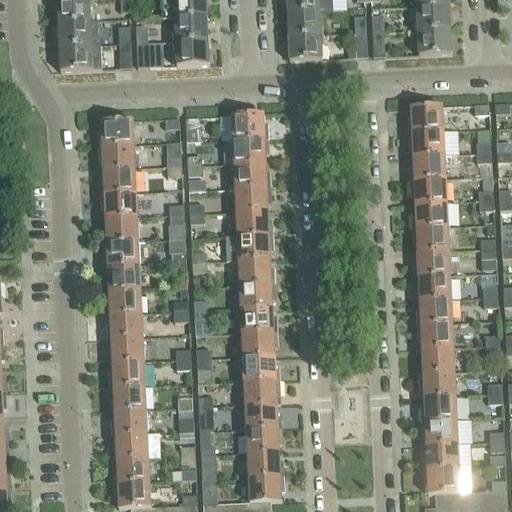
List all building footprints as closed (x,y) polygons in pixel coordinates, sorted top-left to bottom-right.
[(134,16),(132,0),(121,0),(121,16),(134,16)] [(144,15),(143,0),(132,0),(134,16),(144,15)] [(207,21),(205,0),(161,0),(163,22),(174,22),(207,21)] [(322,1),(321,0),(286,0),(287,16),(320,16),(320,1),(322,1)] [(449,9),(448,0),(415,0),(416,11),(449,9)] [(93,11),(93,1),(58,2),(59,26),(91,25),(90,11),(93,11)] [(450,33),(449,9),(416,11),(416,26),(415,26),(415,34),(450,33)] [(321,29),(320,16),(287,16),(288,40),(324,38),(323,28),(321,29)] [(383,19),(372,20),(371,20),(372,36),(384,36),(383,19)] [(366,36),(365,20),(354,21),(355,37),(366,36)] [(208,44),(207,21),(174,22),(175,37),(172,37),(172,46),(208,44)] [(98,25),(91,25),(59,26),(60,51),(99,49),(98,25)] [(147,30),(135,30),(136,48),(148,47),(147,30)] [(130,48),(129,31),(117,31),(118,49),(130,48)] [(451,58),(450,33),(415,34),(415,46),(418,46),(419,60),(451,58)] [(367,62),(366,36),(355,37),(356,52),(348,52),(348,63),(367,62)] [(385,61),(384,36),(372,36),(373,62),(385,61)] [(324,49),(324,38),(288,40),(289,65),(324,64),(323,49),(324,49)] [(208,70),(208,44),(172,46),(173,57),(175,57),(176,71),(208,70)] [(149,72),(148,47),(136,48),(137,72),(149,72)] [(102,74),(101,49),(101,48),(99,49),(60,51),(61,75),(102,74)] [(131,72),(130,48),(118,49),(119,73),(131,72)] [(510,118),(510,108),(510,107),(495,108),(495,118),(510,118)] [(490,118),(489,108),(474,109),(475,119),(490,118)] [(443,135),(441,111),(410,112),(410,121),(406,121),(407,137),(443,135)] [(264,128),(263,119),(230,121),(231,145),(268,143),(268,128),(264,128)] [(198,132),(198,122),(183,123),(184,133),(198,132)] [(180,133),(180,123),(165,124),(166,134),(180,133)] [(132,150),(131,125),(99,127),(100,135),(96,135),(97,152),(132,150)] [(444,159),(443,135),(407,137),(408,153),(411,153),(412,160),(444,159)] [(269,159),(268,143),(231,145),(232,169),(266,167),(265,160),(269,159)] [(182,171),(180,146),(166,147),(167,172),(182,171)] [(511,146),(497,147),(496,147),(497,157),(511,156),(511,146)] [(491,147),(476,148),(477,158),(492,157),(491,147)] [(133,174),(132,150),(97,152),(98,167),(101,167),(102,175),(133,174)] [(511,165),(511,161),(511,156),(497,157),(498,167),(511,165)] [(492,167),(492,157),(477,158),(477,168),(492,167)] [(445,183),(444,159),(412,160),(412,169),(409,169),(410,184),(445,183)] [(202,160),(187,161),(188,171),(203,171),(202,160)] [(266,175),(266,167),(232,169),(233,192),(271,191),(270,175),(266,175)] [(183,190),(182,171),(167,172),(168,191),(183,190)] [(203,180),(203,171),(188,171),(188,181),(203,180)] [(135,199),(133,174),(102,175),(102,184),(99,184),(99,201),(135,199)] [(446,207),(445,183),(410,184),(410,201),(414,201),(414,209),(446,207)] [(271,207),(271,191),(233,192),(235,217),(268,215),(268,207),(271,207)] [(511,194),(499,195),(499,204),(511,203),(511,194)] [(494,205),(493,195),(479,195),(479,206),(494,205)] [(136,222),(135,199),(99,201),(100,216),(104,216),(104,224),(136,222)] [(511,213),(511,203),(499,204),(500,214),(511,213)] [(494,215),(494,205),(479,206),(479,215),(494,215)] [(447,231),(446,207),(414,209),(415,217),(411,217),(412,233),(447,231)] [(204,208),(190,209),(189,209),(190,219),(205,218),(204,208)] [(184,209),(183,209),(169,210),(170,220),(184,219),(184,209)] [(268,223),(268,215),(235,217),(236,240),(273,239),(272,223),(268,223)] [(205,228),(205,218),(190,219),(190,228),(205,228)] [(185,229),(184,219),(170,220),(170,229),(185,229)] [(137,246),(136,222),(104,224),(105,232),(101,232),(102,248),(137,246)] [(511,228),(501,229),(500,229),(502,254),(511,253),(511,228)] [(496,254),(495,229),(487,229),(487,243),(481,244),(481,254),(496,254)] [(449,255),(447,231),(412,233),(413,249),(416,248),(417,256),(449,255)] [(273,239),(236,240),(226,241),(227,265),(237,265),(270,263),(270,255),(274,255),(273,239)] [(138,271),(137,246),(102,248),(102,264),(106,264),(107,272),(138,271)] [(511,262),(511,253),(502,254),(502,263),(511,262)] [(497,273),(496,263),(496,254),(481,254),(482,274),(497,273)] [(450,279),(449,255),(417,256),(417,265),(414,265),(414,281),(450,279)] [(207,256),(192,257),(192,267),(207,266),(207,256)] [(186,257),(171,258),(172,268),(186,267),(186,257)] [(270,272),(270,263),(237,265),(238,289),(275,287),(275,272),(270,272)] [(207,276),(207,266),(192,267),(193,277),(207,276)] [(187,277),(186,267),(172,268),(172,278),(187,277)] [(140,295),(138,271),(107,272),(107,280),(104,280),(104,296),(140,295)] [(451,303),(450,279),(414,281),(415,297),(419,297),(419,305),(451,303)] [(276,303),(275,287),(238,289),(240,313),(272,311),(272,303),(276,303)] [(511,290),(504,291),(503,291),(504,301),(511,300),(511,290)] [(498,301),(497,291),(483,292),(483,302),(498,301)] [(141,318),(140,295),(104,296),(105,312),(109,312),(109,320),(141,318)] [(498,311),(498,301),(483,302),(484,312),(498,311)] [(452,328),(451,303),(419,305),(420,313),(416,313),(417,329),(452,328)] [(188,305),(173,306),(174,316),(189,316),(188,305)] [(208,305),(194,305),(194,315),(209,314),(208,305)] [(273,320),(272,311),(240,313),(241,337),(278,335),(277,320),(273,320)] [(209,324),(209,314),(194,315),(195,325),(209,324)] [(189,325),(189,316),(174,316),(174,326),(189,325)] [(142,342),(141,318),(109,320),(110,328),(106,329),(107,344),(142,342)] [(454,351),(452,328),(417,329),(417,345),(421,345),(421,353),(454,351)] [(279,351),(278,335),(241,337),(242,361),(275,360),(274,351),(279,351)] [(500,340),(485,340),(486,350),(501,350),(500,340)] [(143,366),(142,342),(107,344),(108,360),(111,360),(112,368),(143,366)] [(501,360),(501,350),(486,350),(486,360),(501,360)] [(455,375),(454,351),(421,353),(422,361),(418,361),(419,377),(455,375)] [(211,353),(197,354),(196,354),(197,363),(211,363),(211,353)] [(190,354),(176,354),(176,364),(191,364),(190,354)] [(275,368),(275,360),(242,361),(243,385),(280,384),(279,368),(275,368)] [(212,373),(211,363),(197,363),(197,374),(212,373)] [(191,374),(191,364),(176,364),(177,374),(191,374)] [(144,391),(143,366),(112,368),(112,376),(108,377),(109,392),(144,391)] [(456,399),(455,375),(419,377),(420,393),(423,393),(424,400),(456,399)] [(280,400),(280,384),(243,385),(245,410),(277,408),(277,400),(280,400)] [(502,388),(487,389),(488,399),(503,398),(502,388)] [(193,413),(192,389),(184,389),(184,402),(178,403),(179,413),(193,413)] [(146,415),(144,391),(109,392),(110,409),(114,408),(114,416),(146,415)] [(8,413),(7,397),(0,397),(0,421),(5,421),(4,413),(8,413)] [(503,408),(503,398),(488,399),(488,408),(503,408)] [(457,423),(456,399),(424,400),(424,409),(421,409),(421,425),(457,423)] [(213,401),(199,402),(198,402),(199,411),(213,411),(213,401)] [(277,416),(277,408),(245,410),(246,434),(282,432),(281,416),(277,416)] [(214,421),(213,411),(199,411),(199,421),(214,421)] [(194,437),(193,413),(179,413),(179,422),(184,422),(185,437),(194,437)] [(147,439),(146,415),(114,416),(114,425),(111,425),(112,441),(147,439)] [(5,429),(5,421),(0,421),(0,445),(9,445),(8,429),(5,429)] [(457,423),(421,425),(422,441),(426,441),(426,448),(458,447),(470,446),(472,446),(471,422),(457,423)] [(283,448),(282,432),(246,434),(247,457),(280,456),(279,448),(283,448)] [(211,435),(200,436),(201,459),(216,458),(215,449),(211,449),(211,435)] [(504,436),(490,437),(490,447),(505,446),(504,436)] [(148,462),(147,439),(112,441),(113,456),(117,456),(117,464),(148,462)] [(10,460),(9,445),(0,445),(0,469),(7,469),(7,460),(10,460)] [(426,457),(423,457),(424,472),(460,471),(460,473),(471,472),(470,446),(458,447),(426,448),(426,457)] [(505,456),(505,446),(490,447),(491,456),(505,456)] [(195,450),(181,451),(181,461),(196,460),(195,450)] [(280,464),(280,456),(247,457),(248,482),(284,480),(284,464),(280,464)] [(216,469),(216,458),(201,459),(201,470),(216,469)] [(196,470),(196,460),(181,461),(181,470),(196,470)] [(149,486),(148,462),(117,464),(117,472),(114,472),(114,488),(149,486)] [(7,477),(7,469),(0,469),(0,493),(12,493),(11,477),(7,477)] [(460,471),(424,472),(425,488),(428,488),(428,498),(435,498),(447,497),(459,497),(471,496),(472,496),(471,472),(460,473),(460,471)] [(285,496),(284,480),(248,482),(250,506),(259,506),(270,506),(282,505),(281,496),(285,496)] [(217,484),(203,484),(202,484),(203,494),(217,494),(217,484)] [(507,485),(506,485),(492,485),(492,495),(495,495),(507,494),(507,485)] [(150,511),(149,486),(114,488),(115,504),(119,504),(119,511),(130,511),(131,511),(142,511),(150,511)] [(13,509),(12,493),(0,493),(0,511),(9,511),(9,509),(13,509)] [(508,511),(507,494),(495,495),(496,511),(508,511)] [(496,511),(495,495),(492,495),(483,496),(484,511),(496,511)] [(471,511),(471,496),(459,497),(459,511),(471,511)] [(484,511),(483,496),(472,496),(471,496),(471,511),(484,511)] [(447,511),(447,497),(435,498),(435,511),(447,511)] [(459,511),(459,497),(447,497),(447,511),(459,511)] [(218,498),(203,499),(203,508),(214,508),(218,508),(218,498)] [(197,509),(196,499),(182,500),(183,510),(186,509),(197,509)]
